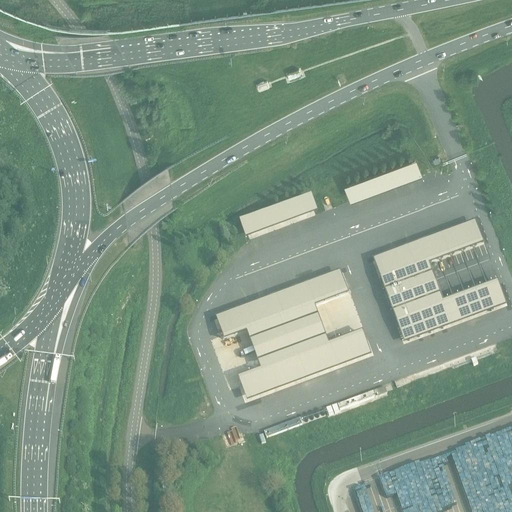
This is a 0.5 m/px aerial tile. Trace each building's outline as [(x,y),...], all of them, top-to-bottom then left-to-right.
[(418,160),(345,186),(351,203),(424,176),(418,160)] [(312,199),(240,226),(246,242),(318,215),(312,199)] [(476,225),(373,263),(379,279),(380,279),(428,261),(429,264),(428,265),(430,269),(485,248),(476,225)] [(380,279),(379,279),(381,284),(384,292),(389,304),(392,313),(393,314),(396,323),(397,327),(398,327),(398,328),(446,310),(445,306),(444,307),(430,269),(428,265),(429,264),(428,261),(380,279)] [(341,275),(216,322),(225,345),(247,336),(261,374),(239,382),(248,406),(372,360),(363,336),(329,349),(315,311),(349,298),(341,275)] [(398,327),(397,327),(405,347),(507,309),(499,286),(445,306),(446,310),(398,328),(398,327)]
